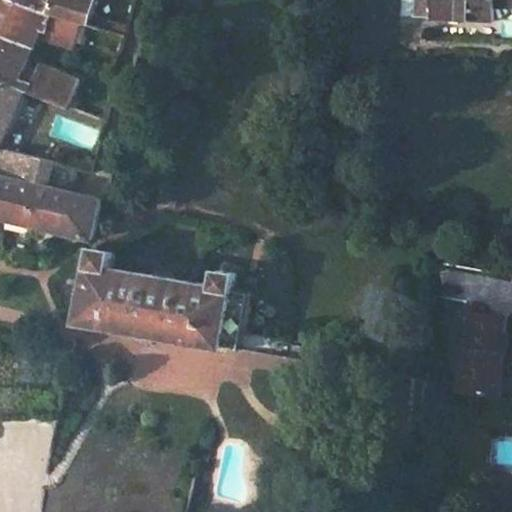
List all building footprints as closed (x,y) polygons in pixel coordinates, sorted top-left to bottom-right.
[(77,41),(86,17),(29,0),(6,0),(3,2),(0,8),(0,31),(37,45),(45,26),(48,27),(50,33),(77,41)] [(95,20),(99,0),(29,0),(86,17),(95,20)] [(434,0),(434,9),(493,10),(492,0),(434,0)] [(0,77),(22,86),(37,45),(0,31),(0,77)] [(74,105),(85,77),(48,64),(37,92),(74,105)] [(0,144),(2,146),(25,87),(22,86),(0,77),(0,144)] [(453,94),(433,104),(440,119),(460,109),(453,94)] [(0,157),(11,160),(8,174),(86,192),(90,168),(2,146),(0,144),(0,157)] [(78,153),(73,164),(90,168),(96,169),(101,155),(90,152),(89,157),(78,153)] [(0,214),(96,236),(104,200),(105,196),(86,192),(8,174),(0,171),(0,214)] [(276,350),(279,335),(248,330),(254,293),(236,288),(239,274),(219,271),(217,286),(194,281),(199,276),(202,270),(193,268),(192,273),(143,263),(145,259),(134,257),(133,263),(137,264),(135,269),(115,266),(117,252),(96,247),(78,319),(276,350)] [(503,318),(471,313),(467,345),(460,344),(454,392),(495,398),(502,336),(500,336),(503,318)]
